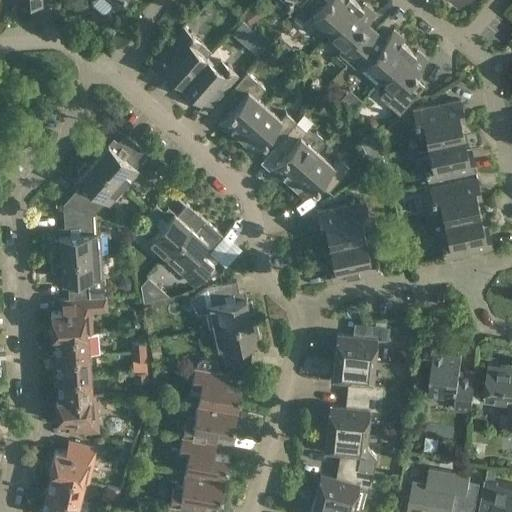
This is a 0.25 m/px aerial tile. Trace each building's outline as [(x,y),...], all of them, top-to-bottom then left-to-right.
[(91,0),(92,4),(100,12),(106,13),(112,6),(113,7),(119,0),(91,0)] [(286,0),(296,9),(303,0),(286,0)] [(313,16),(329,30),(356,0),(355,0),(308,0),(293,17),(304,26),(313,16)] [(356,0),(329,30),(335,36),(345,45),(340,52),(349,60),(376,30),(367,22),(375,13),(365,3),(363,6),(356,0)] [(243,14),(250,25),(263,17),(256,6),(243,14)] [(211,51),(184,27),(152,64),(168,78),(171,75),(182,84),(206,56),(211,51)] [(381,77),(408,47),(401,41),(404,38),(394,29),(385,39),(376,30),(349,60),(368,77),(373,70),(381,77)] [(276,49),(284,55),(291,48),(284,41),(276,49)] [(381,77),(389,85),(379,96),(399,114),(425,85),(413,75),(427,59),(417,50),(415,53),(408,47),(381,77)] [(221,60),(216,65),(206,56),(182,84),(192,94),(189,97),(205,112),(238,75),(221,60)] [(299,69),(312,80),(320,71),(308,59),(299,69)] [(231,129),(238,135),(264,105),(257,98),(265,88),(246,72),(224,98),(233,106),(229,110),(218,123),(228,132),(231,129)] [(318,99),(327,108),(334,100),(324,92),(318,99)] [(425,131),(427,144),(464,136),(461,122),(465,121),(461,100),(413,110),(417,132),(425,131)] [(264,105),(238,135),(244,141),(242,144),(252,152),(263,140),(266,136),(276,144),(296,121),(286,112),(280,119),(264,105)] [(317,131),(307,130),(296,121),(276,144),(285,152),(271,169),(280,178),(283,175),(290,181),(317,151),(326,140),(317,131)] [(97,156),(93,161),(123,188),(138,170),(135,167),(147,154),(125,134),(117,143),(112,138),(108,143),(105,146),(102,144),(94,153),(97,156)] [(464,136),(427,144),(430,157),(423,158),(428,181),(476,170),(471,149),(466,150),(464,136)] [(384,161),(380,147),(367,153),(373,166),(384,161)] [(338,159),(333,165),(317,151),(290,181),(296,187),(294,190),(304,198),(315,186),(319,182),(329,192),(349,168),(338,159)] [(63,204),(63,205),(94,215),(95,215),(106,202),(109,204),(123,188),(93,161),(89,165),(86,163),(78,171),(81,174),(73,183),(78,188),(63,204)] [(482,198),(477,177),(429,187),(434,210),(441,208),(444,221),(480,214),(477,199),(482,198)] [(370,223),(365,201),(317,211),(321,232),(326,231),(329,246),(365,238),(363,225),(370,223)] [(164,257),(191,226),(200,215),(186,203),(176,214),(173,211),(169,216),(156,204),(136,226),(150,238),(146,242),(164,257)] [(59,251),(59,258),(101,255),(99,232),(95,233),(94,216),(95,215),(94,215),(63,205),(65,227),(58,227),(59,235),(57,235),(58,239),(54,239),(55,251),(59,251)] [(488,226),(483,227),(480,214),(444,221),(446,234),(439,236),(444,258),(492,247),(488,226)] [(191,226),(164,257),(180,272),(184,268),(197,280),(217,258),(209,251),(223,235),(200,215),(191,226)] [(368,251),(365,238),(329,246),(332,260),(327,261),(332,282),(380,271),(375,249),(368,251)] [(68,287),(69,298),(88,297),(107,296),(107,277),(102,277),(101,255),(59,258),(60,265),(56,265),(56,277),(60,276),(61,280),(62,280),(63,288),(68,287)] [(251,300),(247,301),(246,297),(241,298),(240,292),(238,281),(207,287),(188,298),(198,314),(207,312),(211,329),(251,320),(249,313),(254,312),(251,300)] [(152,300),(170,295),(162,288),(152,300)] [(52,335),(54,335),(92,332),(91,313),(108,312),(107,296),(88,297),(69,298),(60,298),(61,311),(50,312),(52,335)] [(259,337),(257,325),(252,326),(251,320),(211,329),(216,350),(220,349),(223,363),(249,366),(251,351),(249,343),(255,341),(254,338),(259,337)] [(356,336),(352,335),(337,334),(335,357),(374,361),(376,337),(389,338),(390,327),(357,323),(356,336)] [(55,356),(89,354),(100,353),(99,332),(92,332),(54,335),(55,356)] [(132,343),(132,351),(146,350),(146,342),(132,343)] [(472,401),(474,384),(476,373),(460,371),(461,355),(448,353),(448,349),(425,346),(423,361),(433,361),(429,395),(456,398),(454,409),(471,411),(472,401)] [(133,361),(147,360),(146,350),(132,351),(133,361)] [(57,378),(90,375),(89,354),(55,356),(57,378)] [(197,362),(196,367),(216,371),(218,360),(203,357),(197,362)] [(332,380),(352,382),(350,395),(383,399),(384,385),(371,384),(374,361),(335,357),(332,380)] [(485,401),(510,404),(508,426),(511,426),(511,367),(488,365),(485,401)] [(200,389),(197,404),(236,411),(241,387),(222,384),(224,372),(216,371),(196,367),(194,367),(191,387),(200,389)] [(133,373),(135,383),(149,382),(148,372),(133,373)] [(57,378),(58,398),(58,399),(91,397),(91,396),(90,375),(57,378)] [(482,392),(474,384),(472,401),(481,402),(482,392)] [(329,406),(327,429),(366,433),(369,410),(382,411),(383,399),(350,395),(349,408),(329,406)] [(91,397),(58,399),(58,398),(56,398),(57,421),(68,421),(69,433),(98,431),(96,396),(91,396),(91,397)] [(214,430),(232,434),(236,411),(197,404),(194,418),(185,416),(182,436),(211,442),(214,430)] [(366,433),(327,429),(324,452),(344,454),(342,467),(374,473),(377,458),(365,444),(366,433)] [(187,457),(184,472),(224,479),(228,456),(209,453),(211,442),(182,436),(178,456),(187,457)] [(49,472),(51,473),(84,480),(84,481),(88,482),(97,447),(68,440),(65,452),(55,449),(49,472)] [(339,479),(335,478),(320,474),(314,497),(353,507),(359,484),(371,487),(374,473),(342,467),(339,479)] [(474,511),(480,484),(469,482),(470,476),(429,468),(426,483),(412,480),(406,511),(474,511)] [(169,505),(182,508),(199,511),(201,499),(220,502),(224,479),(184,472),(182,487),(173,485),(169,505)] [(78,502),(84,481),(84,480),(51,473),(46,493),(78,502)] [(511,511),(511,483),(485,478),(478,511),(511,511)] [(108,486),(105,496),(119,499),(122,490),(108,486)] [(75,511),(78,502),(46,493),(41,511),(75,511)] [(361,511),(362,510),(353,507),(314,497),(310,511),(361,511)]
